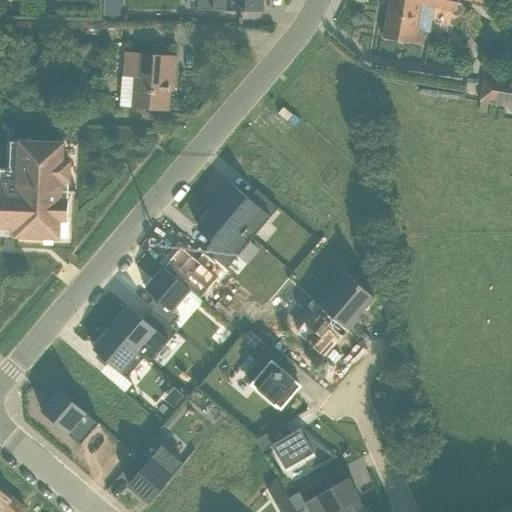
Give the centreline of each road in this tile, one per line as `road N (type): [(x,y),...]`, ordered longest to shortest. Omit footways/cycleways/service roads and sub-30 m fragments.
road 1 (residential): [(316,0),(188,164),(0,380)]
road 2 (residential): [(406,511),(353,385)]
road 3 (residential): [(98,511),(0,429)]
